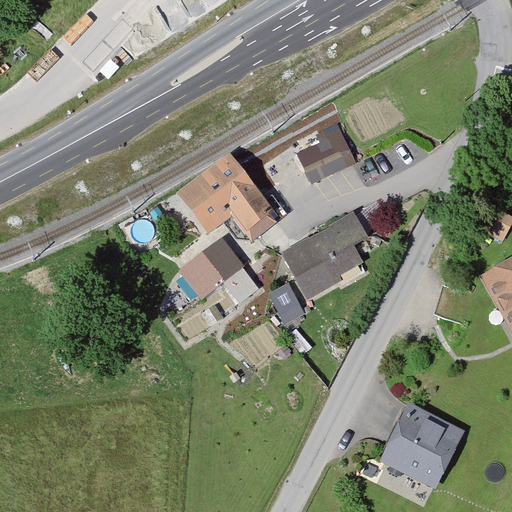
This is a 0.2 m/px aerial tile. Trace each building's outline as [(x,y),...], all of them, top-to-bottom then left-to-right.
[(341,129),(296,150),(312,184),(357,163),(341,129)] [(233,160),(181,199),(210,238),(235,219),(249,236),(275,216),(233,160)] [(503,240),(511,223),(511,217),(499,210),(487,232),(503,240)] [(354,217),(281,256),(305,302),(378,263),(354,217)] [(222,244),(200,259),(235,309),(257,293),(222,244)] [(511,260),(483,275),(511,331),(511,260)] [(305,314),(289,283),(269,294),(285,324),(305,314)] [(442,289),(436,314),(461,320),(467,296),(442,289)] [(464,434),(410,408),(381,466),(435,492),(464,434)]
